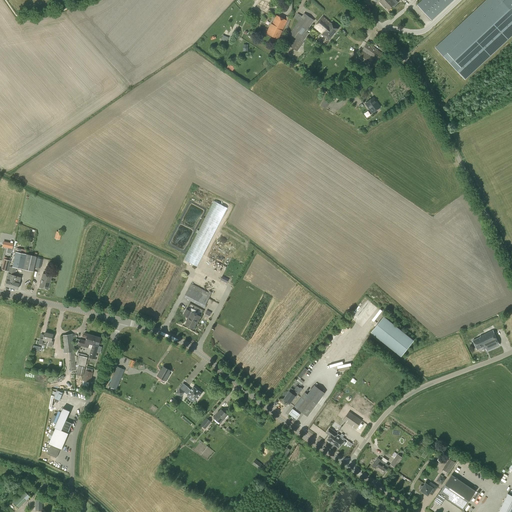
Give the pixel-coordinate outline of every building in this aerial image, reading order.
[(270,6),(271,4),(261,0),(260,0),(260,1),(259,0),(256,6),(257,7),(256,8),(266,13),(268,11),(269,12),(271,7),(270,6)] [(384,5),(389,10),(393,6),(394,7),(398,3),(395,0),(394,0),(393,1),(391,0),(381,0),(380,2),(384,6),(384,5)] [(422,0),(417,5),(432,21),(454,0),(422,0)] [(511,0),(486,0),(435,47),(465,80),(511,36),(511,0)] [(302,16),(298,13),(294,18),(299,21),(289,34),(296,39),(290,47),(297,52),(303,43),(303,41),(309,34),(306,32),(315,21),(304,13),(302,16)] [(285,20),(276,15),(272,24),(271,24),(266,33),(278,39),(286,24),(288,26),(291,18),(286,17),(285,20)] [(321,33),(330,22),(323,16),(314,27),(321,33)] [(330,22),(321,33),(322,35),(329,40),(338,29),(332,23),(330,22)] [(373,47),(367,43),(362,50),(357,58),(374,69),(378,62),(380,63),(385,55),(384,54),(377,50),(379,47),(375,44),(373,47)] [(333,101),(336,97),(328,92),(320,105),(326,109),(331,100),(333,101)] [(373,114),(380,109),(376,103),(377,103),(374,98),(366,104),(373,114)] [(227,208),(214,201),(184,260),(197,267),(227,208)] [(7,253),(11,254),(14,243),(4,241),(2,246),(8,248),(7,253)] [(23,269),(26,254),(15,252),(12,267),(23,269)] [(34,267),(36,258),(36,256),(37,253),(35,252),(34,256),(26,254),(23,269),(33,272),(34,267)] [(10,261),(10,258),(4,257),(3,259),(0,269),(8,271),(10,261)] [(36,258),(34,267),(40,268),(42,259),(42,258),(37,257),(37,258),(36,258)] [(12,288),(15,276),(14,275),(16,268),(10,266),(8,274),(6,280),(5,286),(12,288)] [(48,289),(51,276),(43,274),(39,287),(48,289)] [(15,276),(12,288),(17,289),(19,283),(20,277),(15,276)] [(208,292),(203,290),(199,288),(191,283),(189,287),(184,297),(204,308),(212,292),(209,291),(208,292)] [(197,322),(196,323),(197,324),(201,317),(191,312),(186,309),(183,315),(188,318),(188,317),(197,322)] [(193,329),(196,323),(197,322),(188,317),(188,318),(187,321),(185,325),(193,329)] [(401,357),(414,341),(384,317),(371,333),(401,357)] [(480,336),(480,337),(473,340),(477,350),(485,346),(487,351),(500,345),(493,330),(480,336)] [(52,341),(53,334),(45,332),(44,336),(40,335),(38,343),(46,345),(47,341),(49,341),(48,346),(52,347),(53,341),(52,341)] [(93,344),(96,336),(84,333),(84,337),(87,338),(86,341),(80,339),(77,339),(75,344),(78,345),(92,349),(93,344)] [(75,356),(75,352),(73,334),(62,335),(64,353),(69,352),(70,360),(69,360),(71,371),(76,370),(75,362),(77,361),(76,359),(77,359),(77,356),(75,356)] [(96,354),(97,353),(98,352),(97,350),(98,346),(99,346),(101,338),(96,336),(93,344),(92,349),(89,357),(95,359),(95,357),(97,356),(96,354)] [(85,367),(88,358),(78,355),(76,365),(85,367)] [(83,376),(85,367),(78,366),(76,375),(77,375),(76,380),(81,382),(83,376)] [(116,389),(125,370),(117,366),(109,386),(116,389)] [(169,373),(170,371),(163,366),(161,372),(160,371),(157,376),(166,381),(170,374),(169,373)] [(92,372),(93,369),(87,368),(86,370),(85,370),(82,380),(90,383),(93,372),(92,372)] [(308,416),(325,393),(315,385),(308,394),(305,392),(294,407),(308,416)] [(300,388),(297,386),(294,390),(291,388),(289,391),(290,392),(284,399),(290,403),(295,396),(297,397),(302,389),(300,387),(300,388)] [(195,401),(202,393),(194,387),(187,395),(195,401)] [(181,397),(185,392),(180,388),(176,393),(181,397)] [(63,393),(57,390),(56,392),(53,391),(51,395),(54,396),(53,398),(59,401),(63,393)] [(336,400),(341,392),(339,391),(333,399),(336,400)] [(62,430),(64,426),(70,411),(63,408),(55,427),(57,428),(56,428),(54,431),(52,430),(48,438),(51,439),(49,443),(51,444),(47,453),(56,457),(60,448),(62,449),(68,433),(62,430)] [(228,414),(222,409),(219,413),(219,412),(214,418),(221,423),(228,414)] [(292,409),(288,415),(295,421),(300,415),(292,409)] [(362,420),(349,411),(347,413),(345,412),(341,416),(344,418),(343,420),(356,429),(362,420)] [(205,429),(211,422),(207,418),(201,425),(205,429)] [(333,439),(336,435),(337,433),(330,428),(326,433),(330,436),(327,440),(331,442),(331,443),(332,444),(333,444),(334,445),(337,441),(333,439)] [(337,441),(334,445),(339,448),(344,440),(336,435),(333,439),(337,441)] [(395,468),(402,458),(398,454),(390,464),(395,468)] [(383,474),(387,468),(389,465),(377,458),(372,466),(375,469),(383,474)] [(455,462),(454,462),(451,459),(450,458),(442,469),(444,470),(447,472),(448,473),(455,462)] [(261,470),(262,468),(264,466),(256,459),(252,464),(261,470)] [(440,503),(444,497),(463,510),(476,491),(452,474),(434,500),(440,503)] [(442,485),(446,479),(440,475),(436,481),(442,485)] [(437,487),(430,482),(428,485),(425,483),(423,486),(422,486),(421,486),(420,486),(420,487),(419,488),(420,489),(420,490),(421,490),(428,495),(429,492),(432,494),(437,487)] [(15,503),(20,508),(31,496),(25,491),(15,503)] [(511,511),(511,495),(507,493),(498,511),(511,511)]
